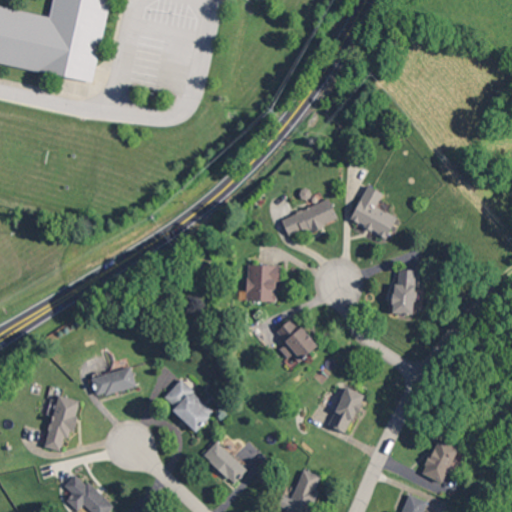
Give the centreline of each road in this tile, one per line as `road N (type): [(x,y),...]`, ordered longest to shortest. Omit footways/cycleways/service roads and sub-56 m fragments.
road 1 (primary): [(0,337),(173,229),(233,179),(310,91),(365,0)]
road 2 (residential): [(357,511),(417,389),(486,298)]
road 3 (residential): [(426,375),(364,328),(344,284)]
